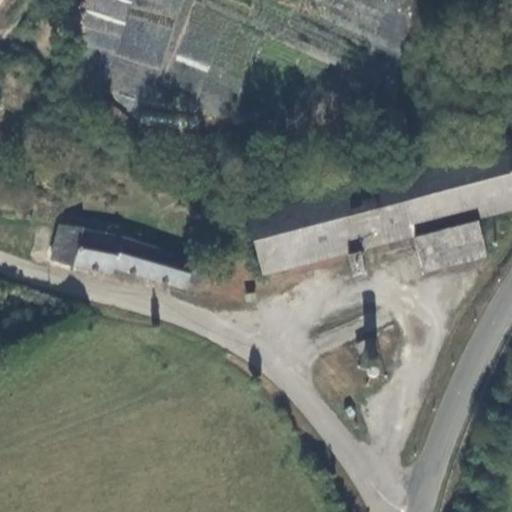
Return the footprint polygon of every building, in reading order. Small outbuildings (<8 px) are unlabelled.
[(91,0),(91,15),(113,15),(113,0),(91,0)] [(413,234),(481,217),(511,209),(511,147),(250,213),(265,272),(413,234)] [(491,258),(481,217),(413,234),(424,276),(491,258)] [(59,234),(49,270),(110,286),(115,272),(184,293),(185,288),(199,293),(207,279),(196,270),(153,256),(129,248),(113,244),(59,234)] [(99,336),(104,343),(111,339),(112,328),(97,325),(99,336)]
